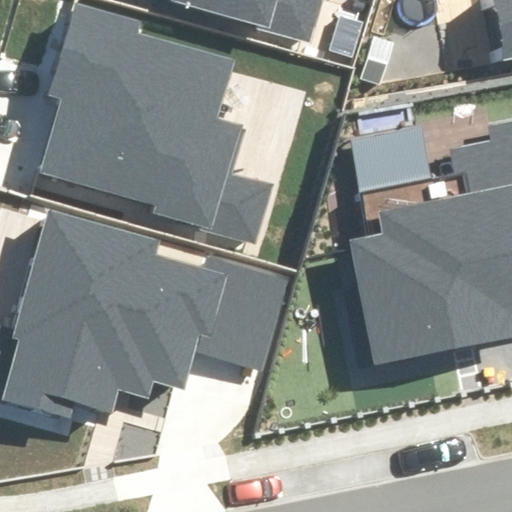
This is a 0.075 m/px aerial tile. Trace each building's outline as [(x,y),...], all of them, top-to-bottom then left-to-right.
[(154,212),(254,242),(271,186),(233,175),(247,126),(218,117),(235,60),(140,33),(144,21),(75,0),(46,96),(63,100),(41,172),(156,206),(154,212)] [(172,0),(173,0),(308,38),(319,0),(172,0)] [(511,0),(478,0),(490,64),(511,60),(511,0)] [(511,120),(487,125),(490,140),(449,148),(455,176),(361,193),(370,238),(353,241),(376,362),(511,336),(511,120)] [(195,353),(264,372),(290,280),(206,257),(203,267),(157,254),(161,241),(48,210),(15,328),(0,324),(0,387),(4,388),(1,397),(70,416),(74,400),(111,411),(117,389),(148,398),(153,380),(185,389),(195,353)]
